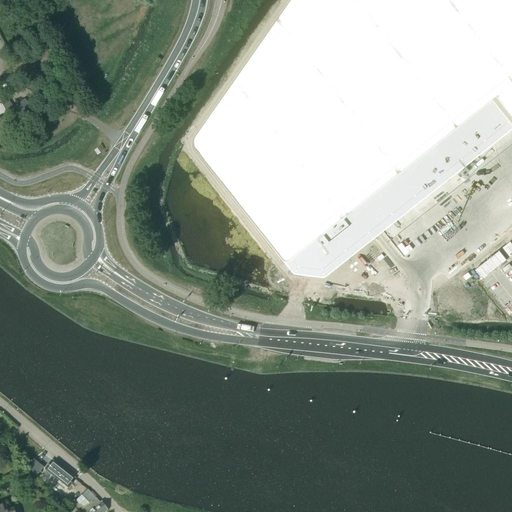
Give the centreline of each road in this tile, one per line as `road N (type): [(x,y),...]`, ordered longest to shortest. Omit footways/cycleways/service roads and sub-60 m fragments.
road 1 (secondary): [(22,248),(28,270),(51,287),(103,288),(156,319),(213,337),(289,341)]
road 2 (secondary): [(511,371),(289,341)]
road 3 (primary): [(122,146),(180,51),(199,0)]
road 4 (secondary): [(289,341),(192,314),(134,285)]
road 5 (unclassified): [(116,511),(0,403)]
